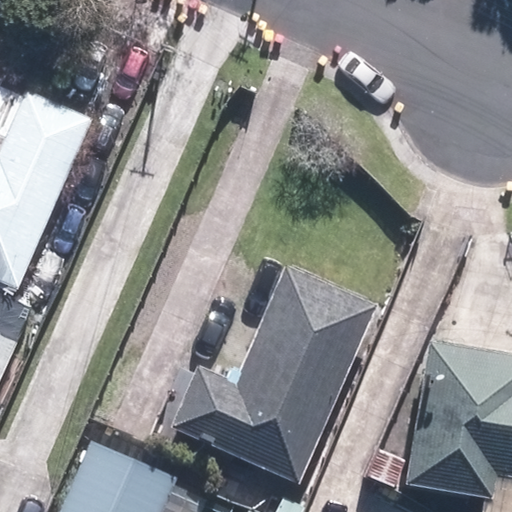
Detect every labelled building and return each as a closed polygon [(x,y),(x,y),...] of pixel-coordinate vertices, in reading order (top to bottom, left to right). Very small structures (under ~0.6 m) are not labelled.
[(104,112),(36,82),(7,149),(0,146),(0,270),(30,284),(104,112)] [(205,362),(179,420),(306,476),(386,296),(293,255),(239,378),(205,362)] [(0,389),(26,337),(0,324),(0,389)] [(511,345),(439,334),(416,473),(503,487),(506,467),(511,468),(511,345)] [(161,511),(177,475),(94,440),(63,511),(161,511)]
